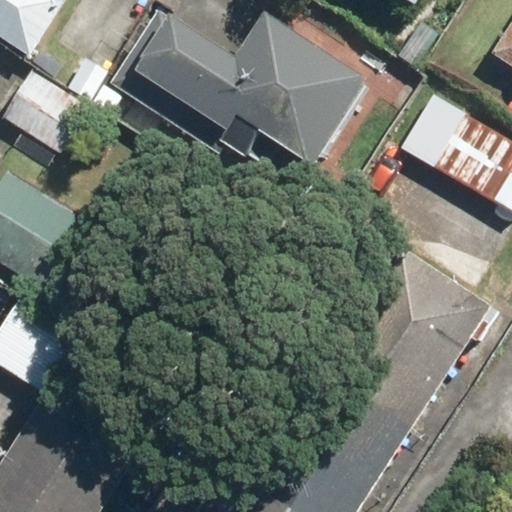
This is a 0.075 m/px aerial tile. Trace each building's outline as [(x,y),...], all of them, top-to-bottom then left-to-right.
[(0,0),(0,37),(32,58),(68,1),(67,0),(0,0)] [(406,0),(421,9),(426,0),(406,0)] [(161,10),(114,84),(262,178),(283,144),(320,167),(375,79),(269,12),(240,59),(161,10)] [(511,65),(511,32),(497,56),(511,65)] [(15,144),(59,168),(94,105),(38,73),(11,121),(24,129),(15,144)] [(511,136),(436,94),(404,150),(511,210),(511,136)] [(113,232),(15,173),(0,198),(0,259),(71,302),(113,232)] [(400,250),(230,511),(363,511),(494,310),(400,250)] [(56,380),(0,468),(0,511),(99,511),(147,438),(56,380)]
